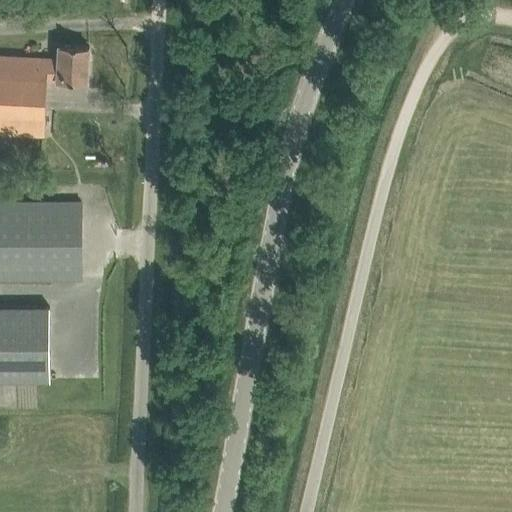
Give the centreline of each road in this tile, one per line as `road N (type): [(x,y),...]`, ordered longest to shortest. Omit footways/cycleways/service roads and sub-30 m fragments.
road 1 (unclassified): [(309,511),(395,150),(443,39),(465,21),(490,21)]
road 2 (unclassified): [(347,0),(306,115),(230,511)]
road 3 (unclassified): [(144,511),(165,0)]
